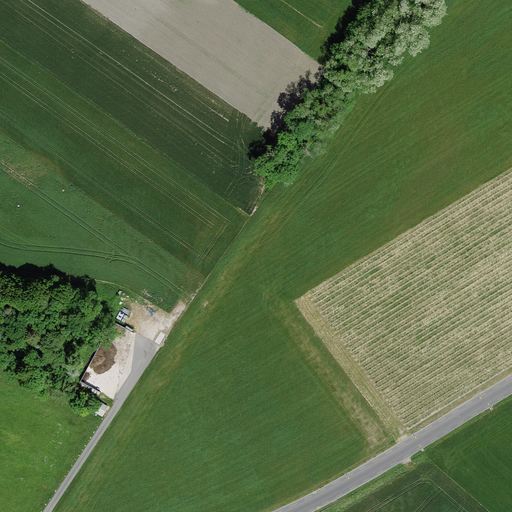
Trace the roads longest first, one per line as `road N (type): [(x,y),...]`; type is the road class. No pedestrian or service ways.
road 1 (tertiary): [(293,511),(511,385)]
road 2 (track): [(48,511),(157,343)]
